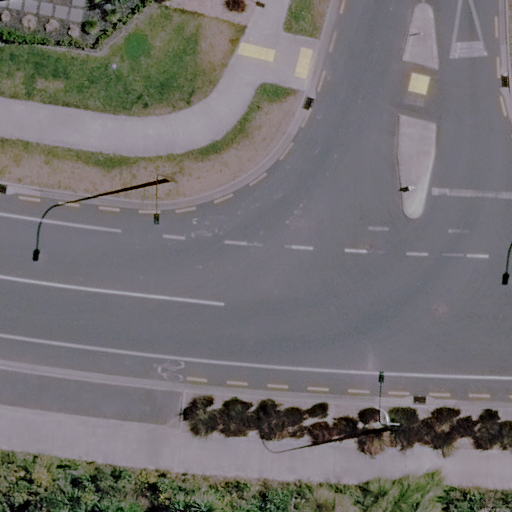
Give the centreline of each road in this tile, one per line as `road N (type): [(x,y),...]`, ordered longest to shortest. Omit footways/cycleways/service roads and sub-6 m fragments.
road 1 (residential): [(0,275),(410,318)]
road 2 (residential): [(410,318),(426,0)]
